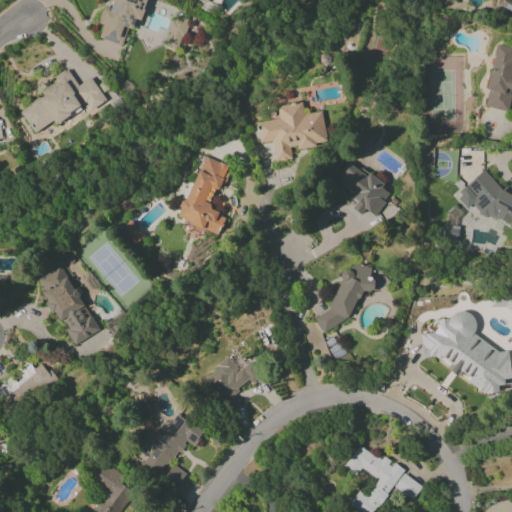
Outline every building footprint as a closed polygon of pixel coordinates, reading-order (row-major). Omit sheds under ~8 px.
[(122,46),(127,28),(132,30),(136,19),(140,21),(146,0),(106,0),(109,1),(101,24),(103,24),(98,38),(122,46)] [(511,0),(497,0),(496,5),(511,12),(511,0)] [(179,47),(189,20),(174,14),(163,41),(179,47)] [(511,47),(496,44),(486,89),(488,90),(485,107),(507,112),(511,90),(511,89),(511,47)] [(18,111),(35,134),(53,120),(56,125),(84,104),(91,114),(107,102),(90,77),(78,86),(65,69),(52,78),(55,84),(18,111)] [(256,122),(259,143),(272,141),(274,161),(291,159),(289,149),(325,144),(321,112),(303,114),(302,103),(277,106),(278,119),(256,122)] [(216,233),(223,215),(209,210),(211,204),(204,201),(209,187),(220,191),(229,166),(202,156),(178,219),(216,233)] [(334,182),(356,197),(349,207),(361,215),(365,209),(374,216),(391,190),(367,174),(366,175),(347,162),(334,182)] [(511,190),(501,189),(483,170),(460,192),(458,200),(467,209),(471,205),(484,219),(511,222),(511,190)] [(144,236),(130,220),(120,229),(134,245),(144,236)] [(457,240),(458,227),(443,226),(443,239),(457,240)] [(74,345),(99,330),(78,294),(81,293),(74,281),(74,280),(66,266),(74,262),(73,260),(69,253),(62,257),(63,264),(38,279),(45,291),(43,292),(44,299),(58,323),(65,321),(69,335),(74,345)] [(323,333),(350,316),(357,298),(372,289),(375,280),(368,277),(371,269),(357,263),(343,272),(327,311),(314,319),(323,333)] [(511,293),(492,301),(495,309),(510,304),(511,310),(511,293)] [(422,356),(427,359),(442,358),(451,363),(447,370),(459,378),(462,372),(469,376),(469,384),(476,388),(476,390),(483,395),(497,394),(497,393),(505,380),(511,379),(509,351),(501,352),(474,335),(473,316),(470,314),(437,317),(438,326),(434,333),(420,334),(422,356)] [(237,371),(228,358),(202,377),(221,403),(259,375),(250,362),(237,371)] [(52,376),(41,363),(33,369),(27,362),(0,383),(0,392),(13,409),(52,376)] [(175,489),(185,473),(170,464),(184,442),(194,448),(204,432),(173,412),(152,447),(153,447),(140,468),(175,489)] [(375,511),(391,487),(412,500),(422,485),(391,465),(392,463),(382,457),(381,460),(357,445),(343,467),(356,475),(360,468),(378,479),(366,497),(357,491),(349,504),(362,511),(375,511)] [(91,511),(118,511),(136,487),(104,465),(92,483),(105,492),(91,511)]
